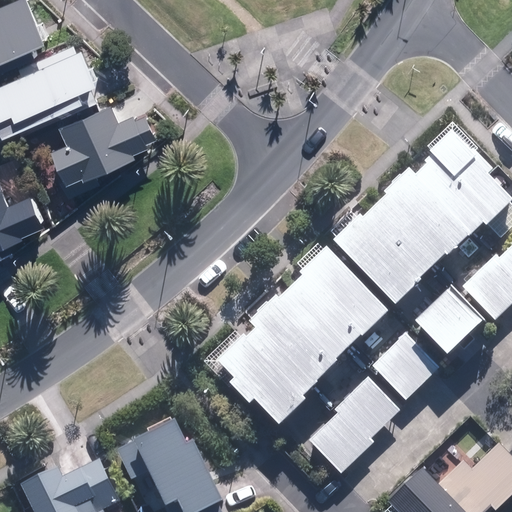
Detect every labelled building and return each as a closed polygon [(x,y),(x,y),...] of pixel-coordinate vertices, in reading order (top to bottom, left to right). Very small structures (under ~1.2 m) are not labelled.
[(44,22),(40,24),(30,0),(20,0),(0,8),(0,65),(49,46),(47,40),(51,38),(44,22)] [(88,105),(83,94),(100,87),(84,49),(79,52),(76,46),(38,62),(41,70),(0,87),(0,128),(5,141),(88,105)] [(53,150),(68,188),(138,161),(135,155),(161,145),(148,112),(122,122),(116,105),(62,127),(68,144),(53,150)] [(484,232),(487,235),(491,231),(501,242),(511,231),(511,204),(491,182),(496,177),(470,149),(465,154),(452,140),(428,162),(434,168),(420,181),(415,175),(384,203),(386,206),(365,225),(363,222),(334,249),(395,314),(484,232)] [(0,180),(0,261),(6,259),(1,248),(49,230),(34,193),(22,198),(13,175),(0,180)] [(498,258),(463,291),(496,325),(511,309),(511,251),(501,262),(498,258)] [(280,302),(251,331),(256,336),(241,352),(236,347),(216,367),(235,385),(230,390),(252,412),(256,408),(281,432),(393,317),(328,253),(302,279),(305,282),(283,305),(280,302)] [(489,325),(455,291),(415,329),(449,364),(489,325)] [(441,371),(407,337),(372,372),(407,406),(441,371)] [(373,443),(403,415),(369,380),(334,414),(337,418),(310,444),(343,479),(376,446),(373,443)] [(184,511),(216,511),(225,509),(200,446),(191,450),(182,427),(120,451),(132,482),(153,474),(167,510),(182,505),(184,511)] [(423,475),(387,510),(388,511),(488,511),(491,510),(492,511),(499,511),(511,500),(511,458),(500,446),(472,473),(460,462),(435,487),(423,475)] [(60,472),(23,490),(33,511),(104,511),(122,504),(102,462),(64,481),(60,472)]
